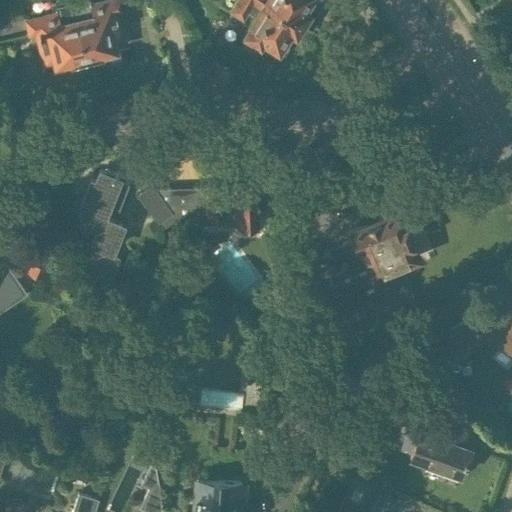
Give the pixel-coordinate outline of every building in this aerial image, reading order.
[(122,0),(92,0),(88,1),(88,0),(74,0),(71,1),(87,61),(105,57),(103,50),(116,46),(115,39),(121,38),(113,9),(124,7),(122,0)] [(266,0),(237,0),(231,11),(244,18),(252,3),(260,7),(245,34),(247,35),(246,38),(245,39),(245,41),(246,42),(246,43),(247,44),(248,45),(249,46),(251,46),(252,46),(253,46),(254,46),(256,45),(256,44),(258,41),(260,42),(263,38),(279,47),(291,28),(296,31),(302,20),(266,0)] [(266,0),(302,20),(309,9),(303,6),(306,0),(266,0)] [(57,10),(24,18),(28,33),(39,29),(47,57),(53,56),(55,62),(68,59),(70,66),(87,61),(71,1),(55,5),(57,10)] [(128,183),(122,181),(124,175),(101,165),(96,176),(92,174),(79,208),(83,210),(78,222),(96,230),(82,264),(92,267),(89,273),(111,282),(122,256),(114,253),(126,222),(110,215),(114,205),(119,207),(128,183)] [(256,181),(206,183),(207,219),(224,218),(225,222),(238,222),(239,225),(258,224),(257,197),(270,196),(270,203),(278,203),(278,185),(256,185),(256,181)] [(172,211),(154,186),(152,183),(138,193),(159,221),(172,211)] [(170,186),(154,186),(172,211),(174,213),(197,212),(196,190),(170,191),(170,186)] [(328,247),(298,260),(327,329),(410,295),(406,286),(407,286),(397,263),(418,255),(413,241),(417,235),(412,226),(406,224),(400,210),(350,230),(355,243),(331,253),(328,247)] [(47,261),(18,248),(13,260),(32,268),(29,274),(39,279),(47,261)] [(273,289),(272,294),(272,295),(273,296),(273,297),(273,298),(274,299),(275,300),(276,301),(277,301),(277,302),(278,302),(279,302),(280,302),(281,302),(282,302),(283,302),(283,301),(284,301),(285,301),(285,300),(286,300),(286,299),(287,299),(287,298),(288,297),(288,296),(289,291),(289,287),(289,286),(289,285),(289,284),(289,283),(288,283),(288,282),(287,281),(287,280),(286,280),(285,279),(284,279),(283,278),(282,278),(281,278),(280,278),(279,278),(278,278),(278,279),(277,279),(276,280),(275,281),(274,282),(274,283),(273,284),(273,289)] [(467,316),(458,302),(422,332),(440,359),(457,348),(460,353),(489,333),(474,311),(467,316)] [(511,319),(496,341),(511,352),(511,319)] [(445,406),(397,386),(391,402),(403,406),(402,408),(425,417),(421,427),(420,427),(410,456),(461,474),(472,445),(471,445),(472,440),(448,431),(446,436),(433,431),(437,421),(440,422),(445,406)] [(463,404),(451,398),(448,406),(460,411),(463,404)] [(309,441),(321,451),(337,431),(320,406),(306,423),(302,428),(313,437),(309,441)] [(8,456),(4,477),(52,486),(55,464),(8,456)] [(367,511),(382,484),(358,472),(338,511),(367,511)] [(196,479),(193,511),(240,511),(243,482),(196,479)] [(146,508),(143,511),(163,511),(161,491),(149,485),(139,505),(146,508)] [(94,511),(99,498),(78,492),(71,511),(94,511)]
